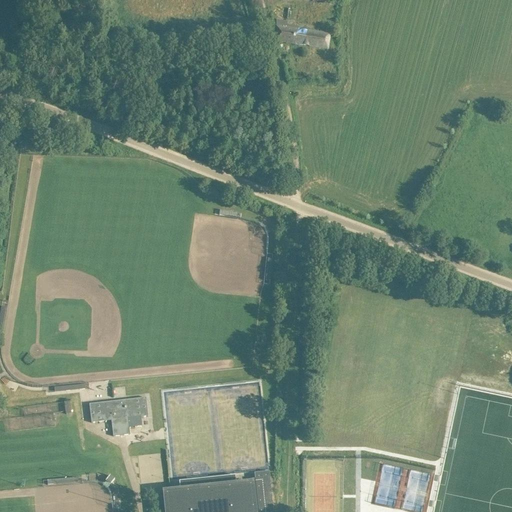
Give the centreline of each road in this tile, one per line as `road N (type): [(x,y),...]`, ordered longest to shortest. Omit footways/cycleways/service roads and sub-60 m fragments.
road 1 (unclassified): [(0,99),(53,110),(300,207)]
road 2 (unclassified): [(511,285),(300,207)]
